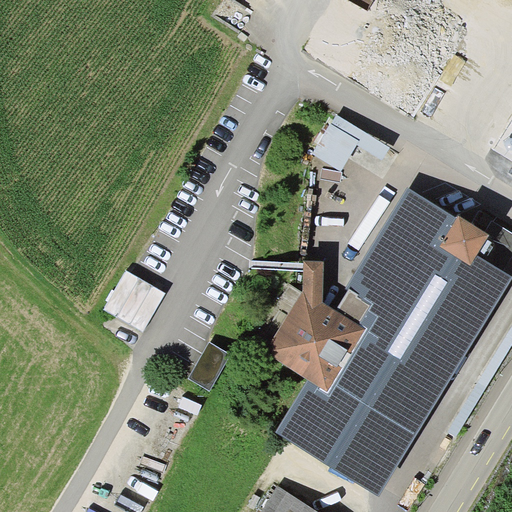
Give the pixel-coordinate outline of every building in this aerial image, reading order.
[(390,148),(337,114),(331,123),(312,153),(341,171),(357,145),(382,160),(390,148)] [(304,261),(303,292),(266,353),(308,380),(276,431),(379,496),(511,279),(511,274),(505,270),(477,254),(490,232),(486,231),(459,215),(457,218),(408,188),(347,286),(350,288),(337,310),(323,302),(324,262),(304,261)] [(511,232),(492,221),(486,231),(490,232),(477,254),(505,270),(511,258),(511,232)] [(165,293),(126,271),(104,309),(143,332),(165,293)] [(210,342),(189,379),(209,391),(231,354),(210,342)] [(259,511),(320,511),(277,485),(259,511)]
